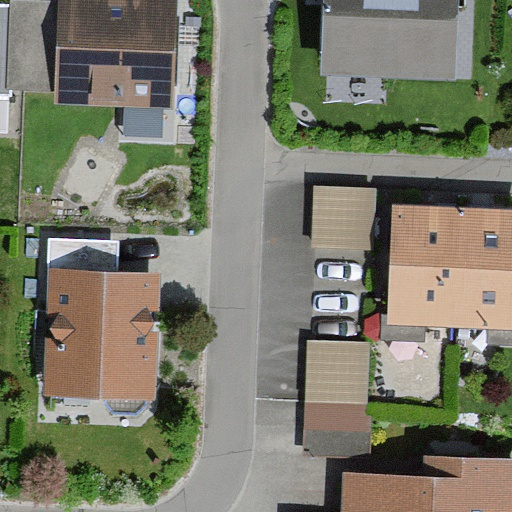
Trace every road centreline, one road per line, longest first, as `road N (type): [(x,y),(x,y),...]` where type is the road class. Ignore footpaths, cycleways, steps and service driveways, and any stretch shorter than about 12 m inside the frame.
road 1 (residential): [(189,511),(223,466),(232,173)]
road 2 (residential): [(232,173),(511,176)]
road 3 (residential): [(237,0),(232,173)]
